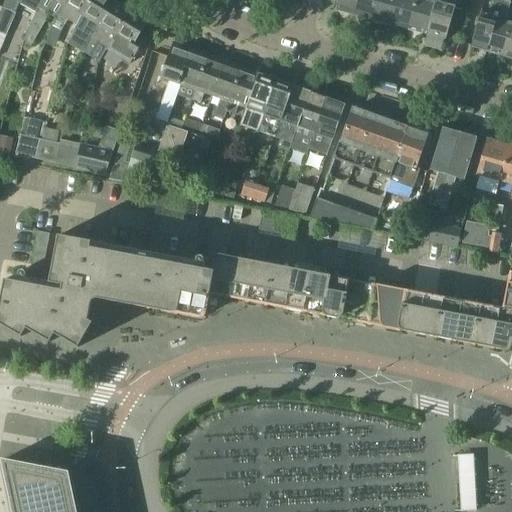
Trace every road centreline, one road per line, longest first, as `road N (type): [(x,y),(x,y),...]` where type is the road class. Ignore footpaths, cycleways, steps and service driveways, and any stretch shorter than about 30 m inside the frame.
road 1 (residential): [(511,431),(435,406),(289,380),(217,385),(180,401)]
road 2 (residential): [(511,106),(300,45)]
road 3 (unclassified): [(180,401),(130,401),(0,379)]
road 4 (unclassified): [(0,405),(115,428),(145,470)]
